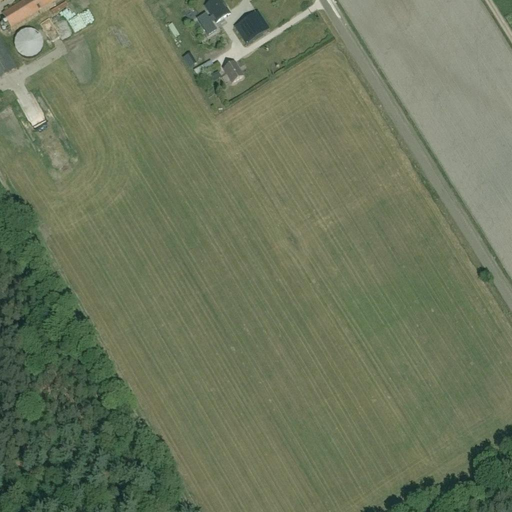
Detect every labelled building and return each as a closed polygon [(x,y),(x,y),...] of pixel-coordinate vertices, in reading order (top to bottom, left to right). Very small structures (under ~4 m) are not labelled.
[(11,28),(57,0),(24,0),(2,14),(11,28)] [(216,24),(230,14),(220,0),(215,0),(205,7),(216,24)] [(246,45),(269,30),(258,12),(235,28),(246,45)] [(77,31),(84,28),(79,19),(72,23),(77,31)] [(42,44),(42,40),(40,36),(36,32),(32,31),(27,30),(23,31),(19,34),(16,37),(15,41),(15,46),(16,50),(19,54),(23,57),(27,58),(32,58),(36,56),(39,53),(42,49),(42,44)] [(0,78),(17,69),(0,39),(0,78)] [(243,78),(235,64),(224,71),(232,85),(243,78)] [(54,157),(56,162),(69,155),(66,150),(54,157)]
